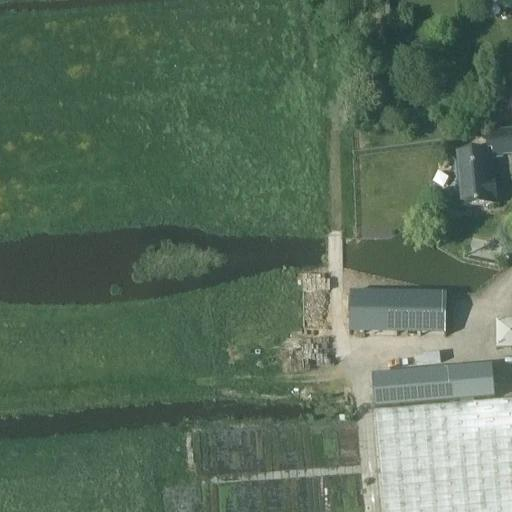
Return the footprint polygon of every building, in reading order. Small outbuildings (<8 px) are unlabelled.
[(511,131),(485,134),(487,158),(511,155),(511,131)] [(459,209),(496,206),(494,180),(492,180),(490,164),(457,167),(458,183),(457,183),(459,209)] [(447,332),(448,297),(350,296),(350,331),(447,332)] [(511,319),(498,320),(499,348),(511,348),(511,319)] [(492,367),(372,377),(375,410),(460,403),(460,405),(474,404),(473,401),(495,400),(492,367)] [(511,511),(511,401),(474,404),(460,405),(375,412),(383,511),(511,511)]
